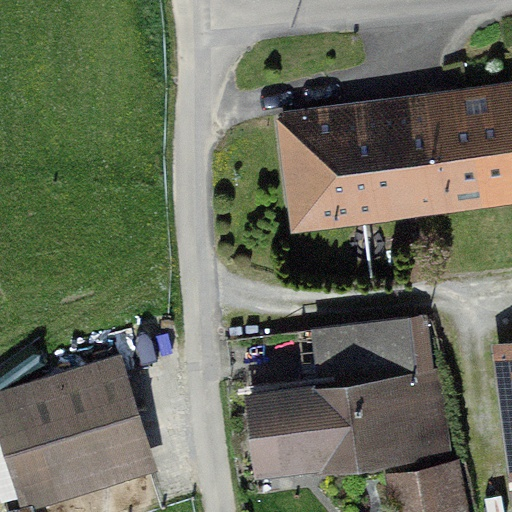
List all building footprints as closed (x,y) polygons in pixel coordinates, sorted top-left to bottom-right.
[(505,189),(511,188),(511,98),(490,101),(489,83),(291,103),(304,230),(507,210),(505,189)] [(398,469),(422,466),(420,446),(434,444),(432,425),(454,423),(443,306),(366,314),(368,332),(248,344),(262,482),(398,469)] [(511,339),(503,341),(511,391),(511,339)] [(133,348),(23,382),(61,504),(171,470),(133,348)] [(422,466),(398,469),(401,511),(477,511),(472,461),(422,466)]
